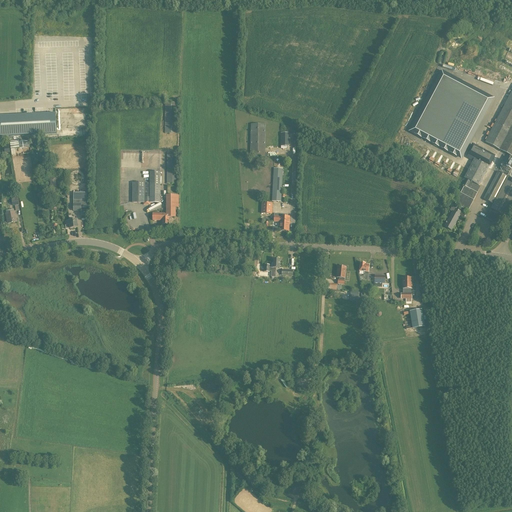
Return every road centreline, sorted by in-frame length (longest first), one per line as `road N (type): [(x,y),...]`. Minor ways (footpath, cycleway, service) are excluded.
road 1 (tertiary): [(138,263),(178,241),(499,255)]
road 2 (tertiary): [(149,511),(160,317),(138,263)]
road 3 (tertiary): [(0,257),(85,241),(138,263)]
road 4 (track): [(300,384),(318,362),(326,247)]
